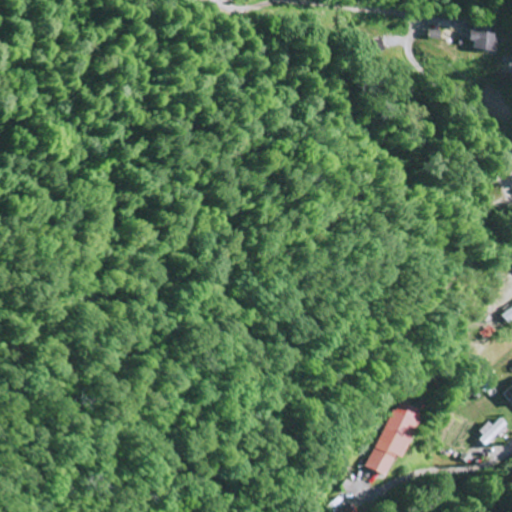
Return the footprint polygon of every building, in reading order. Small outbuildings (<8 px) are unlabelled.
[(472,43),(470,50),(491,54),(496,26),(478,22),(476,32),(467,31),(465,41),(472,43)] [(370,56),(384,53),(380,40),(367,43),(370,56)] [(511,316),(511,304),(496,316),(501,324),(511,316)] [(511,409),(511,382),(500,390),(511,409)] [(414,411),(393,401),(364,470),(386,479),(414,411)] [(474,434),(484,444),(493,434),(497,438),(505,429),(491,416),(474,434)]
